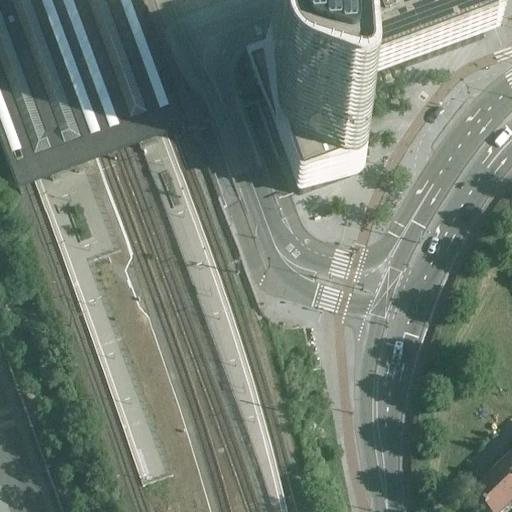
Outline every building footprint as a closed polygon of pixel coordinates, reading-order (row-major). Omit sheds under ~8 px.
[(137,0),(0,0),(0,143),(19,197),(187,135),(186,133),(137,0)] [(298,199),(300,199),(354,185),(357,183),(360,180),(363,176),(363,173),(364,169),(362,97),(362,95),(364,91),(366,87),(370,84),(375,82),(496,38),(498,37),(498,35),(499,34),(498,32),(486,0),(394,0),(246,54),(245,55),(245,57),(245,59),(296,197),(297,199),(298,199)] [(165,455),(143,460),(148,481),(170,476),(165,455)] [(511,457),(511,458),(505,464),(497,472),(511,486),(511,457)] [(504,511),(511,505),(511,486),(497,472),(490,479),(484,485),(470,499),(482,511),(504,511)]
